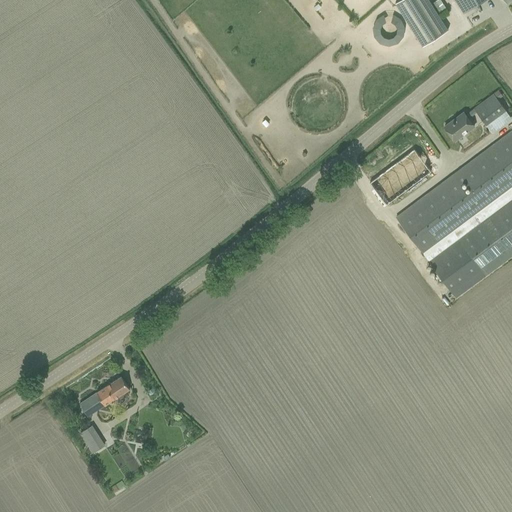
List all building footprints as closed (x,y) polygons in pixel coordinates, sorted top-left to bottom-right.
[(448,29),(429,0),(399,0),(395,3),(422,46),(448,29)] [(455,0),(463,13),(483,0),(504,0),(506,3),(510,0),(455,0)] [(493,94),(474,108),(486,126),(506,111),(493,94)] [(444,127),(450,135),(454,140),(474,126),(463,112),(463,113),(464,114),(454,122),(453,120),(444,127)] [(511,255),(511,131),(396,218),(424,255),(428,260),(428,261),(455,298),(511,255)] [(121,376),(79,404),(87,416),(130,389),(121,376)] [(146,390),(149,395),(156,392),(153,386),(146,390)] [(101,439),(88,447),(92,453),(105,445),(101,439)]
